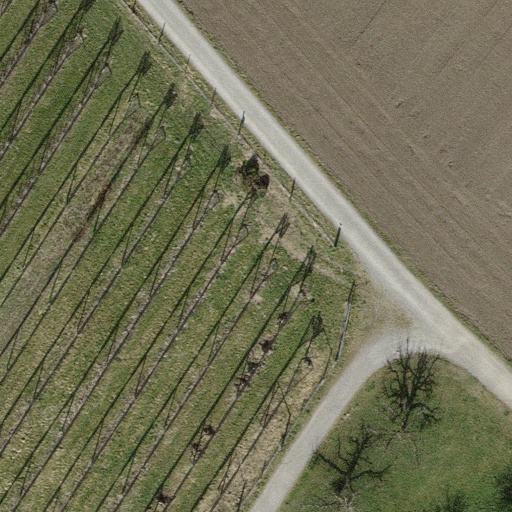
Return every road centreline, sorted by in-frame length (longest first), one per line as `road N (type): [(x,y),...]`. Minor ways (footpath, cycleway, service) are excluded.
road 1 (track): [(154,0),(413,306),(511,389)]
road 2 (track): [(413,306),(278,511)]
